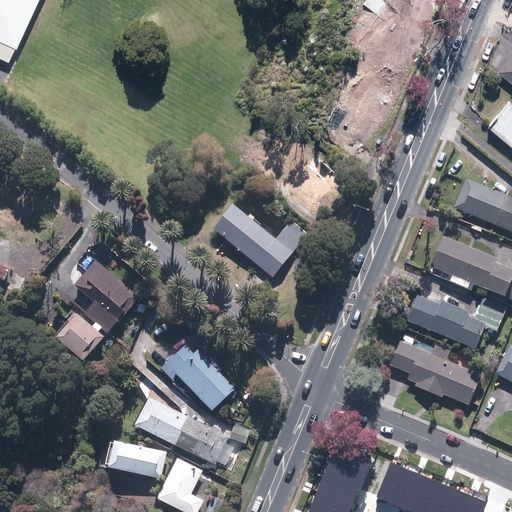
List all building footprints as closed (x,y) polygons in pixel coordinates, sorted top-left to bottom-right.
[(0,0),(0,60),(8,64),(39,0),(0,0)] [(380,0),(364,0),(354,13),(358,16),(347,30),(357,38),(354,42),(396,76),(413,55),(395,41),(404,30),(382,13),(388,6),(380,0)] [(511,55),(497,73),(511,85),(511,55)] [(385,80),(354,67),(337,111),(332,109),(325,126),(336,130),(328,138),(342,151),(353,140),(361,144),(369,124),(373,125),(380,108),(375,106),(385,80)] [(511,104),(509,102),(487,127),(511,148),(511,104)] [(309,219),(344,181),(345,180),(315,152),(301,168),(305,172),(297,180),(302,185),(289,200),(309,219)] [(0,174),(0,219),(15,228),(9,238),(25,248),(31,238),(36,241),(48,221),(28,209),(36,196),(0,174)] [(511,199),(465,180),(453,210),(511,234),(511,199)] [(300,243),(284,231),(275,242),(231,208),(212,232),(272,279),(300,243)] [(429,268),(483,290),(482,291),(502,299),(502,298),(511,301),(511,278),(511,276),(511,273),(497,267),(499,261),(441,238),(435,252),(436,252),(429,268)] [(85,315),(107,334),(138,299),(96,261),(74,286),(95,304),(85,315)] [(0,281),(4,283),(9,270),(0,266),(0,281)] [(15,297),(24,279),(13,273),(4,291),(15,297)] [(417,296),(406,322),(474,351),(484,328),(495,333),(506,309),(482,299),(473,320),(466,317),(468,313),(440,301),(438,305),(417,296)] [(104,338),(77,315),(55,341),(82,364),(104,338)] [(406,381),(415,385),(414,387),(441,399),(442,396),(468,407),(481,376),(399,342),(389,366),(400,371),(409,375),(406,381)] [(511,414),(511,347),(509,346),(494,375),(510,383),(511,384),(511,414)] [(172,381),(176,377),(211,413),(235,390),(198,351),(193,356),(184,347),(161,369),(172,381)] [(228,437),(148,399),(135,427),(215,466),(228,437)] [(247,414),(235,410),(231,419),(243,423),(247,414)] [(233,427),(229,439),(246,445),(250,433),(233,427)] [(328,466),(362,480),(372,456),(337,442),(328,466)] [(166,455),(110,443),(105,469),(161,480),(166,455)] [(197,511),(203,501),(191,495),(202,473),(177,460),(157,500),(180,511),(197,511)] [(390,503),(405,468),(391,462),(376,497),(390,503)] [(322,479),(357,493),(362,480),(328,466),(322,479)] [(404,508),(419,474),(411,471),(405,468),(390,503),(404,508)] [(413,511),(418,511),(432,479),(419,474),(404,508),(413,511)] [(317,492),(352,506),(357,493),(322,479),(317,492)] [(434,511),(446,485),(432,479),(418,511),(434,511)] [(449,511),(459,490),(446,485),(434,511),(449,511)] [(466,511),(473,496),(459,490),(449,511),(466,511)] [(311,505),(329,511),(349,511),(352,506),(317,492),(311,505)] [(483,511),(487,502),(476,498),(473,496),(466,511),(483,511)] [(218,511),(223,502),(212,498),(206,511),(218,511)]
